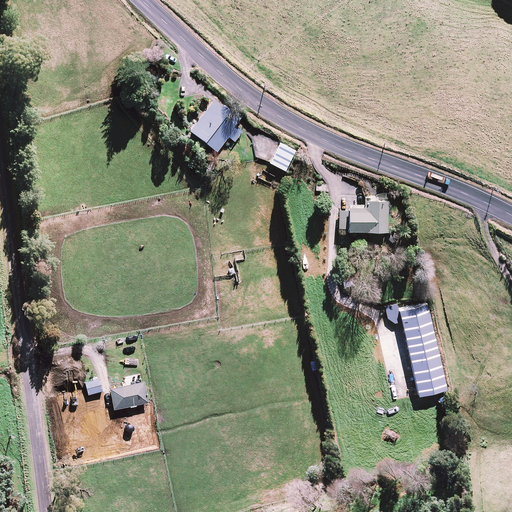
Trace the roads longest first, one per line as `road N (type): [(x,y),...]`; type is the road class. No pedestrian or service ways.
road 1 (unclassified): [(142,0),(265,107),(511,217)]
road 2 (residential): [(44,511),(0,148)]
